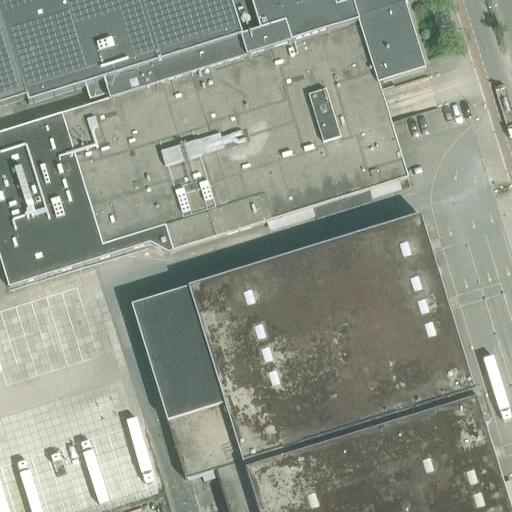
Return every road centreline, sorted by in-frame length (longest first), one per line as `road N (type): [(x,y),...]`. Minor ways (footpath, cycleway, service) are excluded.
road 1 (unknown): [(511,157),(129,276),(122,311),(174,462)]
road 2 (unclassified): [(473,0),(511,121)]
